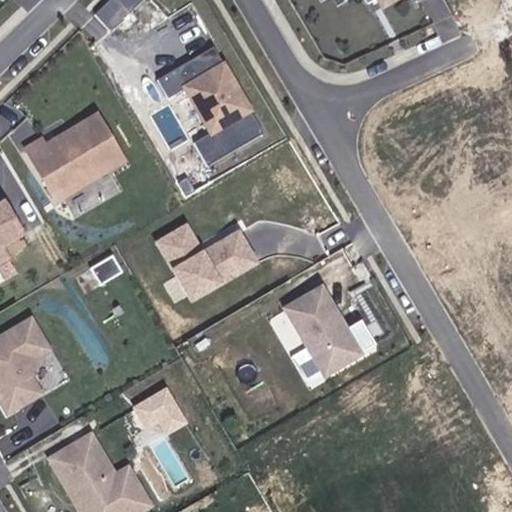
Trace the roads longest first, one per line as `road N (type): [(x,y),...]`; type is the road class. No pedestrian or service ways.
road 1 (residential): [(511,442),(323,114)]
road 2 (residential): [(323,114),(466,43)]
road 3 (residential): [(323,114),(249,0)]
